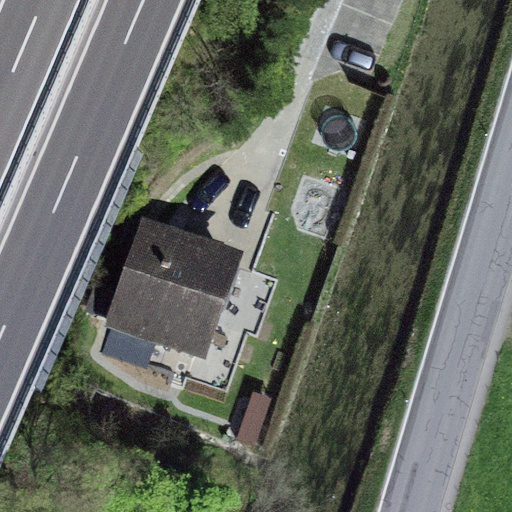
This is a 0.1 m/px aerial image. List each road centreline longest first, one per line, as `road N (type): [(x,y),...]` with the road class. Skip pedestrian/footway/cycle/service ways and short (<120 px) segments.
road 1 (motorway): [(0,337),(144,0)]
road 2 (unclassified): [(414,511),(511,185)]
